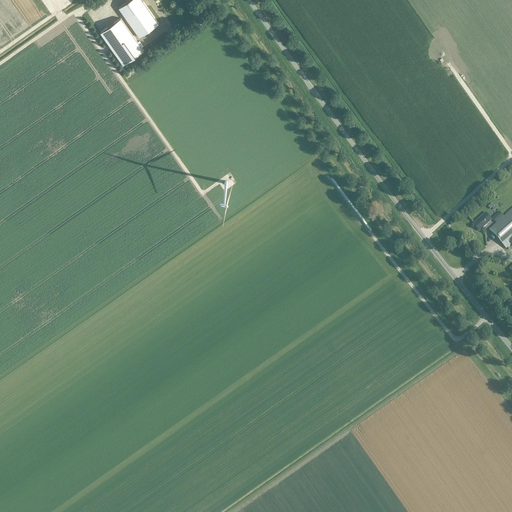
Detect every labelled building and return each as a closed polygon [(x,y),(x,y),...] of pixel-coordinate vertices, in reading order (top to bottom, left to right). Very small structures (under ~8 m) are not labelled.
[(130,0),(119,8),(124,15),(139,37),(158,23),(141,0),(130,0)] [(144,51),(121,18),(101,32),(124,65),(144,51)] [(511,209),(490,230),(489,230),(506,249),(506,248),(511,243),(511,209)] [(500,212),(493,219),(496,222),(503,216),(500,212)] [(491,220),(485,213),(473,224),(479,231),(491,220)]
